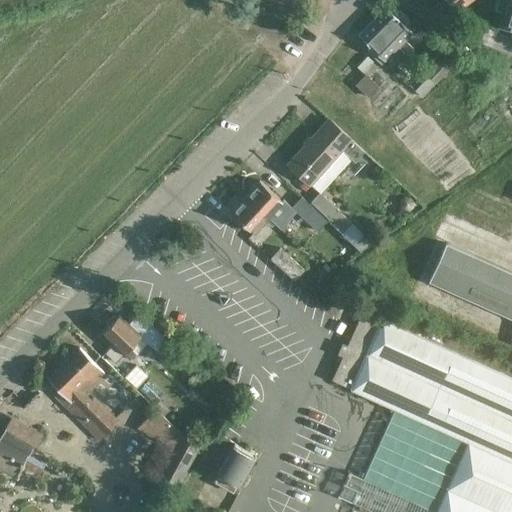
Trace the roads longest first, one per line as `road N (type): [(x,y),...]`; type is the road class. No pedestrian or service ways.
road 1 (unclassified): [(0,380),(294,86),(349,0)]
road 2 (unclassified): [(511,48),(398,0)]
